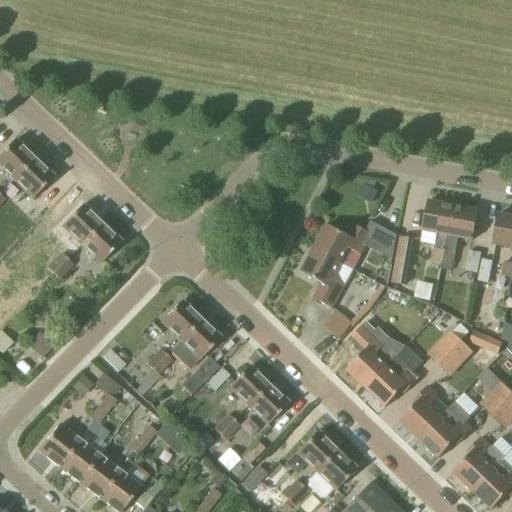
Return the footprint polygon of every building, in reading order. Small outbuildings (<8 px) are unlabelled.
[(0,168),(13,181),(34,159),(15,141),(0,155),(0,168)] [(34,159),(13,181),(33,200),(54,178),(34,159)] [(372,202),(378,191),(364,184),(358,195),(372,202)] [(68,194),(54,207),(61,214),(75,201),(68,194)] [(445,252),(454,207),(428,202),(423,232),(437,235),(434,250),(435,250),(440,251),(445,252)] [(80,246),(101,224),(83,206),(62,228),(80,246)] [(454,207),(445,252),(455,254),(456,254),(458,239),(473,241),(479,212),(454,207)] [(511,217),(499,215),(493,245),(511,248),(511,251),(511,254),(511,253),(511,217)] [(327,226),(314,250),(341,264),(348,250),(361,257),(366,247),(391,261),(397,235),(372,221),(367,230),(353,223),(346,236),(327,226)] [(101,224),(80,246),(99,264),(120,242),(101,224)] [(39,234),(27,246),(38,257),(50,244),(48,243),(56,235),(48,227),(40,235),(39,234)] [(399,238),(392,282),(406,284),(412,240),(399,238)] [(333,279),(341,264),(314,250),(302,273),(321,284),(313,300),(332,310),(346,285),(333,279)] [(442,265),(445,252),(440,251),(435,250),(432,263),(442,265)] [(445,252),(442,265),(452,267),(455,254),(445,252)] [(478,275),(482,254),(470,252),(466,272),(478,275)] [(61,253),(48,266),(49,268),(54,273),(67,259),(61,253)] [(74,265),(67,259),(54,273),(60,279),(74,265)] [(482,259),(478,282),(489,284),(493,261),(482,259)] [(503,277),(511,278),(511,264),(506,263),(503,277)] [(38,289),(54,273),(49,268),(33,284),(38,289)] [(431,302),(434,286),(418,283),(414,299),(431,302)] [(180,342),(201,320),(182,302),(161,324),(180,342)] [(366,390),(388,368),(397,358),(385,346),(389,342),(377,329),(375,330),(368,323),(377,314),(371,308),(362,317),(366,322),(350,339),(364,353),(347,372),(366,390)] [(340,341),(354,324),(337,311),(324,327),(340,341)] [(201,320),(180,342),(199,361),(221,339),(201,320)] [(460,325),(453,333),(462,341),(469,333),(460,325)] [(439,366),(462,341),(453,333),(452,331),(429,357),(439,366)] [(475,331),(470,343),(498,355),(503,343),(475,331)] [(472,350),(462,341),(439,366),(449,375),(472,350)] [(111,350),(103,358),(118,373),(126,365),(111,350)] [(153,370),(167,355),(161,350),(148,365),(153,370)] [(173,360),(167,355),(153,370),(159,375),(173,360)] [(388,368),(366,390),(386,409),(402,392),(405,394),(421,377),(399,356),(397,358),(388,368)] [(187,378),(197,388),(218,367),(208,358),(187,378)] [(248,408),(269,385),(250,367),(228,389),(248,408)] [(221,369),(205,384),(213,392),(228,376),(221,369)] [(142,396),(159,378),(154,372),(152,371),(136,390),(142,396)] [(90,419),(94,422),(113,399),(121,388),(103,374),(94,386),(101,391),(108,396),(90,419)] [(83,375),(73,388),(83,396),(94,383),(83,375)] [(494,418),(495,419),(511,403),(511,389),(504,382),(482,408),(494,418)] [(269,385),(248,408),(267,427),(289,404),(269,385)] [(419,441),(420,441),(441,419),(440,418),(427,406),(438,395),(427,385),(413,401),(417,405),(400,423),(419,441)] [(113,399),(94,422),(98,426),(117,402),(113,399)] [(511,403),(495,419),(506,429),(511,422),(511,403)] [(441,419),(420,441),(439,460),(456,443),(458,445),(473,429),(467,423),(470,419),(454,404),(440,418),(441,419)] [(220,435),(234,419),(229,414),(214,430),(220,435)] [(240,426),(253,437),(261,427),(249,416),(240,426)] [(240,425),(234,419),(220,435),(225,441),(240,425)] [(59,468),(80,441),(59,425),(38,452),(59,468)] [(130,451),(134,454),(153,430),(148,427),(130,451)] [(153,430),(134,454),(139,457),(158,434),(153,430)] [(315,473),(337,451),(317,432),(296,454),(315,473)] [(473,492),(473,493),(502,461),(506,457),(493,444),(491,446),(482,437),(466,454),(469,457),(453,474),(473,492)] [(79,484),(100,457),(80,441),(59,468),(79,484)] [(258,441),(242,457),(249,465),(265,449),(258,441)] [(337,451),(315,473),(335,492),(356,470),(337,451)] [(99,499),(120,472),(100,457),(79,484),(99,499)] [(511,470),(502,461),(473,493),(493,511),(509,494),(511,497),(511,495),(511,470)] [(266,473),(258,466),(236,490),(243,496),(249,489),(250,491),(266,473)] [(135,503),(144,510),(169,476),(161,470),(135,503)] [(120,472),(99,499),(115,511),(122,511),(141,488),(120,472)] [(211,481),(220,488),(226,480),(217,473),(211,481)] [(287,500),(302,485),(294,478),(279,493),(287,500)] [(308,491),(302,485),(287,500),(292,505),(293,506),(308,491)] [(383,511),(391,504),(385,497),(381,501),(367,487),(342,511),(383,511)] [(195,511),(202,511),(218,492),(214,489),(195,511)] [(208,511),(222,495),(218,492),(202,511),(208,511)] [(286,511),(292,505),(287,500),(281,507),(286,511)]
